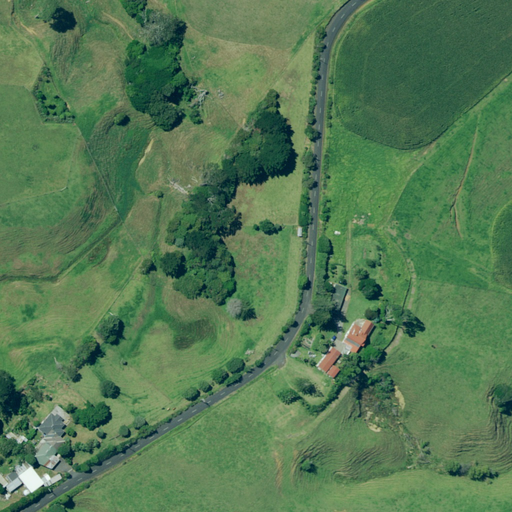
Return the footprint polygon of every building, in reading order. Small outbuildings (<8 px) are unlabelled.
[(378,231),(354,229),(353,239),(377,241),(378,231)] [(404,281),(385,272),(381,281),(399,290),(404,281)] [(361,279),(355,277),(352,287),(358,289),(361,279)] [(346,289),(335,285),(326,310),(337,314),(346,289)] [(354,356),(359,346),(361,347),(365,339),(363,338),(371,323),(365,320),(361,328),(352,324),(342,343),(350,347),(347,352),(354,356)] [(340,354),(331,347),(317,367),(333,379),(339,371),(331,365),(340,354)] [(300,414),(295,406),(269,424),(274,432),(300,414)] [(57,452),(66,441),(60,436),(63,432),(61,430),(64,426),(60,422),(62,419),(57,415),(55,417),(51,414),(38,429),(46,437),(40,444),(43,447),(33,459),(43,467),(45,465),(51,471),(60,460),(54,456),(57,452)] [(12,469),(14,471),(8,476),(12,482),(6,487),(11,492),(23,482),(32,493),(44,483),(32,469),(35,467),(27,457),(24,459),(12,469)]
